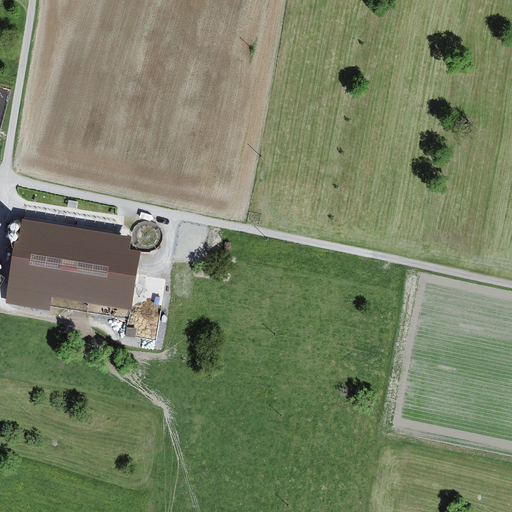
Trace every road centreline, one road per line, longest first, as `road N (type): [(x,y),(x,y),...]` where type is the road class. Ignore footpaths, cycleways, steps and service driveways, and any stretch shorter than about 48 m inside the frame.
road 1 (track): [(2,179),(511,283)]
road 2 (track): [(32,0),(2,179)]
